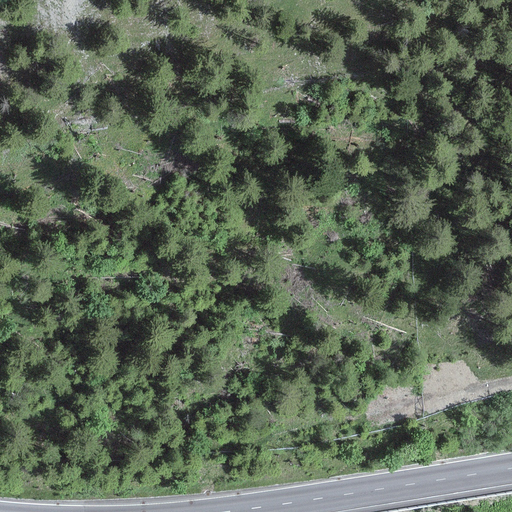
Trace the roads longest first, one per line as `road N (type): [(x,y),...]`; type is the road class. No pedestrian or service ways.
road 1 (secondary): [(232,511),(511,469)]
road 2 (track): [(511,384),(320,426)]
